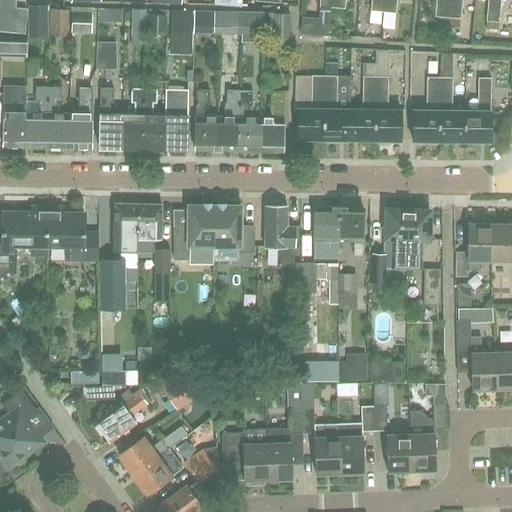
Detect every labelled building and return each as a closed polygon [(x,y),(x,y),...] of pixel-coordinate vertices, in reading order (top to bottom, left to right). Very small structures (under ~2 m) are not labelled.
[(333,0),(333,7),(345,9),(345,0),(333,0)] [(383,12),(383,0),(371,0),(370,11),(383,12)] [(383,0),(383,12),(396,12),(396,0),(383,0)] [(436,0),(435,17),(447,18),(448,0),(436,0)] [(448,0),(447,18),(460,19),(462,0),(448,0)] [(487,0),(486,21),(499,22),(500,0),(487,0)] [(28,38),(48,38),(48,6),(28,6),(28,38)] [(96,31),(97,8),(72,7),(72,12),(71,33),(91,34),(91,31),(96,31)] [(122,23),(122,9),(107,9),(107,23),(122,23)] [(0,30),(25,33),(26,13),(0,10),(0,30)] [(169,10),(169,35),(192,36),(193,11),(169,10)] [(220,31),(221,13),(194,11),(193,31),(220,31)] [(66,36),(66,12),(49,12),(48,36),(66,36)] [(242,31),(243,14),(221,13),(220,31),(242,31)] [(271,50),(289,50),(289,13),(272,13),(271,50)] [(147,14),(147,34),(165,34),(165,14),(147,14)] [(243,14),(242,31),(264,31),(264,14),(243,14)] [(132,16),(131,32),(146,32),(146,16),(132,16)] [(0,56),(12,57),(13,38),(0,37),(0,56)] [(97,69),(116,69),(116,42),(97,42),(97,69)] [(299,109),(298,140),(324,140),(325,110),(325,76),(311,75),(311,84),(311,109),(299,109)] [(350,110),(336,110),(337,76),(325,76),(325,110),(324,140),(349,140),(350,110)] [(375,141),(376,77),(362,76),(362,110),(350,110),(349,140),(375,141)] [(376,77),(375,141),(401,141),(401,111),(387,110),(388,77),(376,77)] [(426,77),(426,111),(413,111),(413,141),(439,141),(440,77),(426,77)] [(439,141),(465,141),(465,111),(452,111),(452,77),(441,77),(440,77),(439,141)] [(465,111),(465,141),(491,142),(491,112),(490,112),(491,78),(478,78),(477,111),(465,111)] [(26,147),(26,112),(13,112),(14,101),(17,101),(17,86),(3,86),(5,112),(4,146),(26,147)] [(47,147),(48,86),(35,86),(35,101),(38,101),(38,113),(26,112),(26,147),(47,147)] [(69,148),(70,113),(57,113),(57,102),(60,102),(61,87),(48,86),(47,147),(69,148)] [(70,113),(69,148),(91,148),(92,114),(91,114),(91,87),(77,87),(77,114),(70,113)] [(122,148),(122,114),(109,114),(109,102),(113,102),(113,88),(99,87),(100,114),(99,148),(122,148)] [(122,148),(143,149),(144,89),(130,88),(130,103),(134,103),(134,114),(122,114),(122,148)] [(144,89),(143,149),(165,149),(166,115),(152,115),(153,103),(156,103),(156,89),(153,89),(144,89)] [(165,149),(187,150),(188,115),(187,115),(187,90),(166,89),(166,115),(165,149)] [(240,151),(241,90),(229,89),(228,103),(225,103),(225,115),(218,115),(218,150),(240,151)] [(218,150),(218,115),(205,115),(205,104),(209,104),(209,90),(195,90),(196,115),(196,150),(218,150)] [(263,151),(263,116),(253,116),(254,90),(241,90),(240,151),(263,151)] [(263,116),(263,151),(284,151),(285,117),(283,117),(283,92),(270,91),(270,105),(274,106),(273,116),(263,116)] [(138,204),(115,204),(114,252),(137,252),(137,238),(138,238),(138,204)] [(138,204),(138,238),(161,238),(162,204),(138,204)] [(214,245),(215,205),(189,204),(188,222),(185,222),(185,224),(174,224),(174,259),(187,259),(187,251),(199,251),(205,245),(214,245)] [(215,205),(214,245),(240,246),(240,251),(253,252),(254,226),(243,225),(240,222),(241,205),(215,205)] [(285,265),(293,265),(295,265),(295,263),(295,226),(288,226),(288,206),(265,206),(265,246),(278,246),(278,265),(285,265)] [(338,241),(339,207),(316,207),(315,240),(313,257),(322,257),(322,241),(338,241)] [(339,207),(338,241),(353,241),(353,255),(361,256),(363,208),(339,207)] [(14,246),(31,246),(30,255),(33,258),(47,258),(47,246),(48,246),(49,208),(32,208),(32,214),(4,214),(4,228),(0,227),(0,285),(18,273),(18,261),(14,261),(14,246)] [(49,208),(48,246),(68,246),(67,262),(99,262),(100,234),(86,234),(86,215),(64,215),(64,208),(49,208)] [(406,269),(408,210),(387,209),(386,238),(393,238),(392,268),(406,269)] [(408,210),(406,269),(421,269),(422,239),(429,240),(430,210),(408,210)] [(491,261),(492,224),(468,223),(468,252),(456,251),(456,277),(468,277),(468,260),(491,261)] [(511,223),(492,224),(491,261),(511,261),(511,223)] [(155,249),(155,299),(169,299),(170,249),(155,249)] [(385,289),(387,255),(373,254),(371,288),(385,289)] [(120,258),(100,258),(101,309),(121,309),(120,258)] [(293,265),(293,292),(302,291),(301,263),(295,263),(295,265),(293,265)] [(302,293),(316,293),(316,263),(301,263),(302,291),(302,293)] [(439,306),(440,269),(423,269),(422,306),(439,306)] [(352,307),(352,272),(339,272),(339,307),(352,307)] [(457,349),(471,349),(472,390),(496,389),(495,352),(481,353),(481,337),(471,337),(470,320),(456,320),(457,349)] [(380,334),(381,350),(402,348),(401,333),(380,334)] [(511,351),(495,352),(496,389),(511,388),(511,351)] [(366,381),(366,354),(346,354),(346,362),(341,362),(341,380),(366,381)] [(320,362),(320,381),(338,381),(338,362),(320,362)] [(405,362),(387,362),(387,382),(405,382),(405,362)] [(211,390),(213,390),(212,383),(199,382),(145,385),(152,394),(163,392),(177,411),(179,410),(193,401),(211,390)] [(361,395),(360,383),(340,383),(341,396),(361,395)] [(151,401),(141,388),(96,421),(111,442),(137,422),(131,415),(151,401)] [(43,442),(28,421),(39,413),(22,390),(2,404),(11,416),(0,423),(0,451),(10,465),(43,442)] [(373,406),(374,431),(387,431),(386,406),(385,406),(384,391),(374,391),(375,406),(373,406)] [(410,434),(412,471),(436,470),(434,429),(446,429),(446,404),(433,404),(434,419),(427,419),(427,416),(421,411),(410,411),(411,434),(410,434)] [(373,406),(361,406),(362,424),(362,432),(374,431),(373,406)] [(315,433),(314,425),(314,408),(301,409),(302,434),(314,433),(315,433)] [(303,444),(302,434),(301,409),(289,409),(290,431),(266,432),(268,480),(292,479),(291,444),(303,444)] [(315,433),(314,433),(314,437),(316,474),(340,473),(338,437),(339,437),(339,424),(314,425),(315,433)] [(339,437),(338,437),(340,473),(364,473),(362,436),(362,432),(362,424),(339,424),(339,437)] [(159,455),(167,449),(187,435),(181,426),(172,432),(162,439),(152,446),(159,455)] [(263,480),(268,480),(266,432),(221,433),(223,463),(243,462),(244,481),(249,481),(249,485),(263,484),(263,480)] [(388,472),(412,471),(410,434),(386,435),(388,472)] [(143,467),(159,455),(152,446),(144,436),(120,454),(133,471),(137,469),(140,473),(144,469),(143,467)] [(192,471),(210,458),(203,448),(185,461),(192,471)] [(140,473),(137,469),(133,471),(148,492),(181,467),(173,458),(167,449),(159,455),(143,467),(144,469),(140,473)] [(210,458),(192,471),(199,481),(218,468),(210,458)] [(195,494),(187,484),(157,506),(161,511),(195,511),(204,506),(203,504),(213,497),(206,486),(195,494)]
